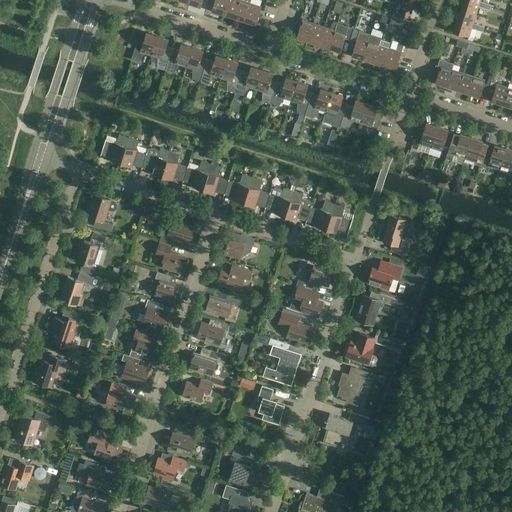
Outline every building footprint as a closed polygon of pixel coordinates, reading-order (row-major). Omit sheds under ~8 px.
[(214,0),(211,10),(222,14),(226,0),(214,0)] [(226,0),(222,14),(233,18),(239,0),(226,0)] [(239,0),(233,18),(244,21),(250,3),(250,0),(239,0)] [(476,15),(479,4),(466,0),(463,0),(460,10),(476,15)] [(409,18),(413,6),(397,1),(393,13),(409,18)] [(319,2),(317,8),(324,10),(325,4),(319,2)] [(250,3),(244,21),(255,25),(261,7),(250,3)] [(460,10),(456,21),(472,26),(476,15),(460,10)] [(388,17),(381,15),(379,22),(385,24),(388,17)] [(402,22),(391,18),(389,24),(400,28),(402,22)] [(307,41),(313,23),(302,20),(296,38),(307,41)] [(472,26),(456,21),(453,32),(468,37),(472,26)] [(324,27),(313,23),(307,41),(318,45),(324,27)] [(324,27),(318,45),(329,48),(335,30),(337,24),(336,24),(332,23),(330,29),(324,27)] [(337,24),(335,30),(329,48),(340,52),(344,39),(350,40),(354,29),(337,23),(336,24),(337,24)] [(370,34),(354,29),(350,40),(356,42),(351,56),(362,59),(370,34)] [(137,39),(131,59),(139,62),(144,53),(151,55),(152,51),(157,36),(146,32),(143,40),(137,39)] [(370,34),(362,59),(373,63),(379,45),(381,38),(370,34)] [(157,36),(152,51),(151,55),(158,57),(157,68),(165,70),(169,57),(172,47),(171,50),(165,48),(168,40),(157,36)] [(455,46),(461,48),(467,49),(469,44),(457,40),(455,46)] [(172,47),(169,57),(165,70),(174,73),(179,64),(186,66),(187,63),(192,47),(181,44),(178,52),(172,50),(173,48),(172,47)] [(390,48),(384,66),(395,70),(403,46),(398,44),(396,50),(390,48)] [(465,53),(469,54),(472,55),(473,50),(470,49),(472,45),(469,44),(467,49),(461,48),(460,52),(465,54),(465,53)] [(390,48),(379,45),(373,63),(384,66),(390,48)] [(192,47),(187,63),(186,66),(192,68),(192,79),(200,81),(204,68),(207,59),(206,61),(200,59),(203,51),(192,47)] [(207,59),(204,68),(200,81),(208,84),(214,75),(221,78),(227,58),(216,55),(213,63),(207,61),(208,59),(207,59)] [(227,58),(221,78),(227,80),(227,90),(235,93),(239,79),(242,70),(241,72),(235,70),(238,62),(227,58)] [(452,70),(452,69),(454,64),(439,59),(436,69),(439,70),(435,83),(446,86),(452,70)] [(242,70),(239,79),(235,93),(243,95),(249,87),(256,89),(262,70),(250,66),(248,74),(242,72),(243,70),(242,70)] [(262,101),(270,104),(274,91),(277,81),(276,83),(270,81),(273,73),(262,70),(256,89),(262,91),(262,101)] [(446,86),(457,90),(463,73),(452,70),(446,86)] [(463,73),(457,90),(468,93),(473,77),(463,73)] [(277,81),(274,91),(270,104),(278,107),(284,98),(290,100),(297,81),(285,77),(283,85),(277,83),(277,81)] [(480,95),(486,97),(490,85),(484,83),(485,80),(473,77),(468,93),(479,97),(480,95)] [(297,81),(290,100),(297,102),(297,113),(299,113),(305,115),(309,102),(312,93),(312,92),(311,95),(305,93),(308,85),(297,81)] [(491,101),(502,105),(508,88),(497,84),(496,87),(490,85),(486,97),(492,99),(491,101)] [(502,105),(511,107),(511,88),(508,88),(502,105)] [(312,93),(309,102),(305,115),(313,118),(319,109),(325,111),(331,92),(320,89),(318,97),(312,95),(312,93)] [(331,92),(325,111),(332,113),(332,124),(340,126),(344,113),(347,104),(346,106),(340,104),(343,96),(331,92)] [(347,104),(344,113),(340,126),(348,129),(354,120),(360,123),(366,104),(355,100),(353,108),(347,106),(347,104)] [(366,104),(360,123),(367,125),(366,135),(374,138),(381,117),(375,115),(378,107),(366,104)] [(419,122),(415,134),(412,144),(418,146),(419,143),(430,147),(437,126),(431,124),(430,126),(419,122)] [(442,149),(448,150),(450,145),(454,133),(443,130),(443,128),(437,126),(430,147),(441,150),(442,149)] [(125,127),(123,133),(129,135),(131,128),(125,127)] [(453,157),(454,154),(464,158),(471,137),(465,135),(464,137),(454,133),(450,145),(448,150),(446,155),(453,157)] [(101,154),(111,157),(110,160),(120,163),(123,156),(129,138),(119,135),(117,142),(114,144),(105,141),(101,154)] [(474,164),(481,166),(488,144),(477,141),(477,139),(471,137),(464,158),(475,161),(474,164)] [(129,138),(123,156),(120,163),(131,167),(132,164),(142,167),(144,162),(146,154),(138,151),(136,148),(138,141),(129,138)] [(488,166),(499,169),(501,163),(505,148),(499,146),(499,148),(488,144),(481,166),(487,168),(488,166)] [(146,154),(144,162),(142,167),(152,171),(151,173),(162,177),(164,169),(170,151),(161,148),(158,155),(155,157),(146,154)] [(505,148),(501,163),(499,169),(509,172),(509,175),(511,175),(511,152),(511,150),(505,148)] [(170,151),(164,169),(162,177),(172,180),(173,177),(183,181),(185,175),(187,167),(179,165),(177,161),(179,154),(170,151)] [(187,167),(185,175),(183,181),(193,184),(192,187),(203,190),(211,164),(202,161),(199,168),(196,170),(187,167)] [(224,194),(226,189),(228,181),(220,178),(218,174),(220,167),(211,164),(203,190),(213,193),(214,191),(224,194)] [(237,183),(228,181),(226,189),(224,194),(234,197),(233,200),(244,203),(252,177),(243,174),(240,181),(237,183)] [(262,180),(252,177),(244,203),(254,207),(255,204),(265,207),(270,194),(269,194),(261,191),(259,188),(262,180)] [(265,207),(266,207),(275,210),(274,213),(285,216),(293,191),(283,187),(283,188),(284,188),(283,192),(281,192),(280,189),(275,188),(273,189),(271,188),(270,192),(269,194),(270,194),(265,207)] [(306,220),(311,207),(312,203),(307,201),(308,200),(301,198),(303,194),(293,191),(285,216),(296,220),(296,217),(306,220)] [(113,202),(110,201),(110,200),(94,195),(94,196),(93,196),(90,203),(92,203),(87,217),(96,219),(93,226),(110,231),(113,224),(103,221),(107,209),(111,210),(113,210),(115,209),(116,207),(116,205),(115,203),(113,202)] [(325,201),(323,208),(319,210),(311,207),(306,220),(316,224),(315,226),(326,230),(329,222),(334,204),(325,201)] [(334,204),(329,222),(326,230),(337,233),(338,230),(348,234),(352,220),(343,218),(342,214),(344,207),(334,204)] [(405,255),(407,247),(409,240),(401,238),(403,231),(402,231),(403,227),(404,228),(407,220),(400,218),(400,217),(399,216),(398,217),(389,214),(386,224),(389,225),(386,233),(385,233),(382,241),(394,245),(393,251),(405,255)] [(167,235),(162,234),(159,241),(173,246),(175,238),(189,243),(194,227),(172,220),(167,235)] [(106,236),(94,233),(91,242),(84,240),(78,260),(96,266),(103,244),(106,236)] [(241,242),(238,241),(229,238),(224,253),(240,259),(251,252),(255,239),(243,235),(241,242)] [(161,266),(179,272),(180,272),(185,257),(169,252),(171,246),(160,242),(156,255),(164,257),(161,266)] [(381,270),(378,269),(372,267),(367,282),(389,290),(392,278),(398,280),(402,267),(384,262),(381,270)] [(128,263),(126,270),(133,273),(135,266),(128,263)] [(319,286),(320,282),(328,285),(332,272),(322,268),(323,267),(317,265),(316,266),(308,264),(305,273),(306,273),(303,281),(298,279),(296,285),(312,290),(313,285),(319,286)] [(244,277),(249,279),(252,271),(237,266),(235,272),(222,268),(217,283),(240,291),(244,277)] [(116,269),(113,278),(119,280),(122,271),(116,269)] [(169,283),(172,276),(157,271),(155,278),(159,280),(158,282),(153,280),(150,290),(155,291),(154,295),(171,301),(176,285),(169,283)] [(94,277),(79,272),(77,279),(67,276),(61,298),(66,299),(65,301),(68,302),(68,303),(76,305),(76,304),(79,305),(80,301),(83,293),(80,292),(83,282),(92,285),(94,277)] [(299,310),(317,316),(318,316),(323,302),(317,300),(319,293),(298,286),(294,298),(300,301),(301,303),(299,310)] [(120,293),(117,302),(123,304),(126,295),(120,293)] [(225,300),(210,295),(205,310),(227,317),(232,302),(238,304),(241,298),(227,294),(225,300)] [(380,301),(369,297),(364,295),(361,304),(360,304),(358,309),(359,311),(356,319),(372,324),(375,316),(376,315),(378,310),(377,309),(380,301)] [(385,295),(383,302),(402,308),(404,302),(385,295)] [(143,322),(157,327),(162,328),(167,313),(161,311),(160,309),(162,304),(148,300),(144,312),(145,315),(143,322)] [(113,308),(110,318),(118,320),(121,311),(113,308)] [(64,309),(61,319),(54,317),(51,327),(55,328),(54,332),(49,330),(49,331),(53,332),(53,334),(53,336),(53,337),(54,340),(55,341),(56,342),(57,344),(60,345),(69,349),(74,333),(73,333),(76,321),(79,322),(81,315),(64,309)] [(282,311),(280,320),(291,323),(287,337),(309,344),(314,328),(297,323),(299,316),(282,311)] [(109,318),(106,328),(114,331),(117,321),(109,318)] [(229,324),(217,321),(215,327),(202,322),(197,338),(219,345),(222,337),(225,337),(229,324)] [(153,356),(157,343),(146,339),(147,333),(136,330),(132,341),(138,342),(135,350),(153,356)] [(345,352),(347,353),(346,356),(363,361),(363,362),(364,364),(372,367),(375,365),(377,359),(376,356),(371,355),(373,348),(372,348),(374,342),(386,346),(390,336),(376,332),(374,338),(359,333),(356,343),(350,341),(349,344),(348,343),(347,343),(345,352)] [(286,349),(288,343),(270,338),(268,344),(272,345),(270,354),(282,358),(278,371),(266,367),(263,376),(291,385),(296,370),(294,370),(296,363),(298,364),(301,354),(286,349)] [(212,369),(214,367),(216,360),(219,361),(221,353),(210,350),(208,355),(205,354),(202,355),(194,352),(189,368),(208,374),(210,368),(212,369)] [(121,377),(144,384),(149,368),(138,365),(140,359),(124,354),(121,360),(126,362),(121,377)] [(66,360),(49,355),(47,362),(41,360),(36,373),(35,374),(33,379),(34,380),(34,381),(51,387),(57,370),(63,372),(66,360)] [(77,359),(74,368),(81,370),(83,361),(77,359)] [(352,376),(348,374),(342,372),(338,385),(340,386),(336,396),(346,399),(345,402),(353,404),(357,392),(360,392),(362,386),(364,386),(369,372),(355,368),(352,376)] [(256,382),(242,378),(239,386),(253,390),(256,382)] [(213,382),(201,379),(199,385),(187,381),(182,396),(200,402),(203,392),(209,394),(213,382)] [(112,383),(110,389),(109,393),(115,395),(111,406),(119,409),(119,407),(124,408),(122,413),(129,415),(135,397),(123,393),(125,388),(112,383)] [(276,401),(270,399),(273,389),(262,385),(257,400),(262,401),(259,411),(264,412),(262,419),(278,424),(284,406),(275,403),(276,401)] [(286,395),(286,388),(277,388),(277,398),(292,398),(293,395),(286,395)] [(231,391),(228,390),(225,392),(224,395),(226,398),(229,399),(231,398),(233,394),(231,391)] [(20,425),(18,430),(15,439),(31,444),(33,438),(35,438),(38,429),(45,431),(50,416),(38,412),(35,419),(22,415),(19,425),(20,425)] [(341,444),(341,445),(344,446),(344,445),(348,447),(352,436),(354,436),(358,423),(353,421),(329,414),(327,422),(325,427),(327,428),(322,442),(336,446),(337,443),(341,444)] [(358,414),(355,421),(378,428),(381,422),(358,414)] [(54,426),(60,428),(62,421),(56,419),(54,426)] [(91,437),(89,442),(97,445),(95,454),(117,461),(118,458),(120,457),(122,451),(121,449),(122,447),(104,441),(106,434),(92,429),(90,437),(91,437)] [(168,448),(191,455),(195,440),(203,442),(205,436),(191,432),(190,438),(173,432),(168,448)] [(244,483),(246,483),(254,486),(257,478),(261,479),(264,470),(263,470),(264,466),(265,466),(267,461),(249,455),(251,449),(235,444),(231,455),(237,457),(230,478),(234,479),(233,482),(243,486),(244,483)] [(158,458),(153,472),(165,476),(165,477),(172,480),(176,469),(183,471),(186,460),(173,456),(171,462),(158,458)] [(16,467),(8,464),(7,464),(0,484),(15,489),(19,477),(29,480),(34,465),(18,460),(16,467)] [(87,484),(105,490),(106,490),(110,475),(95,470),(97,464),(85,460),(81,472),(83,475),(89,477),(87,484)] [(35,475),(37,478),(40,478),(43,478),(45,476),(46,473),(45,470),(43,468),(40,468),(38,468),(36,470),(35,472),(37,472),(35,475)] [(184,491),(170,486),(169,492),(149,486),(144,503),(152,505),(153,504),(166,509),(171,494),(182,498),(184,491)] [(252,501),(249,501),(245,499),(247,492),(227,486),(225,493),(231,495),(228,504),(230,505),(228,510),(227,510),(226,511),(250,511),(251,511),(249,510),(252,501)] [(102,511),(105,504),(97,501),(89,498),(91,491),(79,488),(77,495),(74,504),(80,506),(78,511),(102,511)] [(299,508),(297,511),(321,511),(322,510),(324,510),(324,511),(326,511),(333,511),(336,503),(338,504),(341,495),(322,489),(319,497),(306,493),(303,504),(304,504),(303,507),(302,507),(301,509),(299,508)] [(0,511),(12,511),(15,505),(1,501),(0,504),(0,511)] [(21,501),(19,511),(33,511),(35,503),(21,501)]
